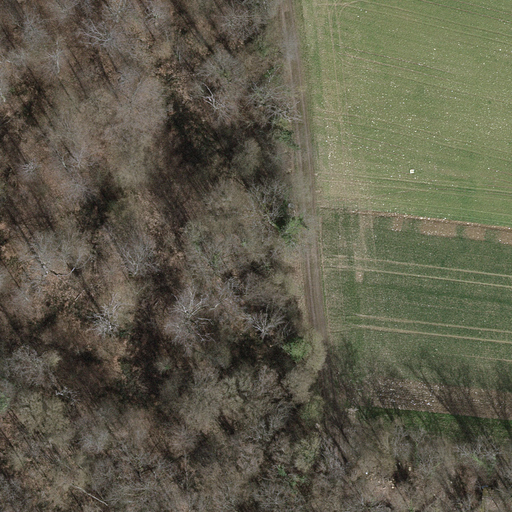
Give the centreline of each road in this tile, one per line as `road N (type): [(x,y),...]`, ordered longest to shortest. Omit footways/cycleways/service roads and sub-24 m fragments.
road 1 (track): [(282,0),(292,49),(313,416)]
road 2 (track): [(313,416),(511,433)]
